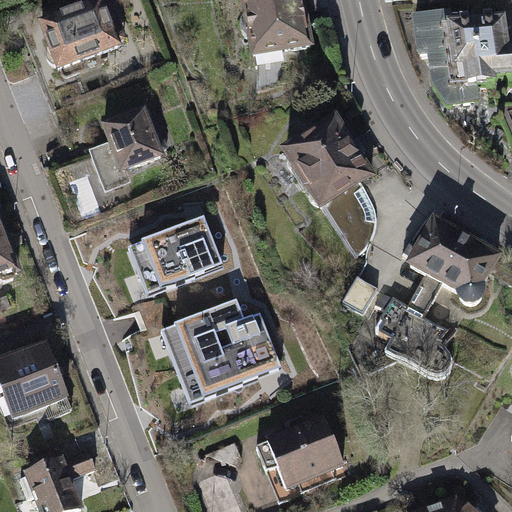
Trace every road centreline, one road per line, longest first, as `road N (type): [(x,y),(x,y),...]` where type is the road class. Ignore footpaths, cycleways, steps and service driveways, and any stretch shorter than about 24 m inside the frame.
road 1 (residential): [(0,109),(161,511)]
road 2 (secondary): [(361,0),(377,68),(435,157),(511,208)]
